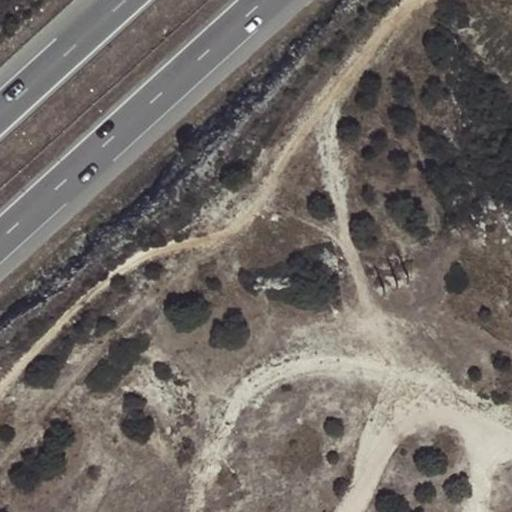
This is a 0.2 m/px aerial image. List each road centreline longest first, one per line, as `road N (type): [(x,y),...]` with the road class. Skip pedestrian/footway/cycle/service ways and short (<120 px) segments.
road 1 (track): [(0,457),(258,200),(371,41),(418,0)]
road 2 (motorway): [(0,241),(269,0)]
road 3 (track): [(347,511),(400,414),(433,408),(511,445)]
road 4 (motorway): [(129,0),(0,115)]
